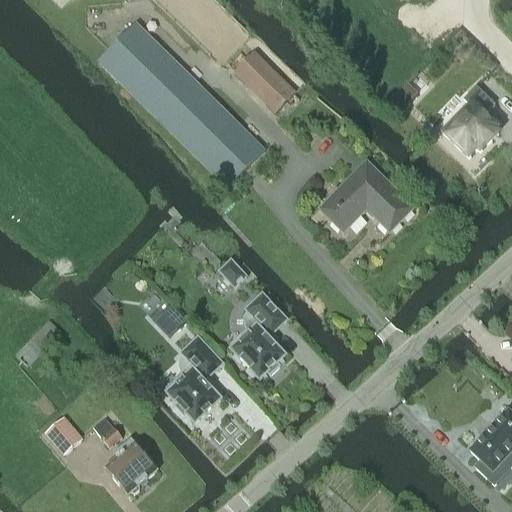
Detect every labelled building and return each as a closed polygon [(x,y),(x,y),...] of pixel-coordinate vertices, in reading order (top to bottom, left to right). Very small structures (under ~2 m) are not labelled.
[(99,63),(228,191),(265,154),(136,25),(99,63)] [(274,118),(280,112),(295,94),(253,53),(238,70),(232,76),(274,118)] [(467,107),(441,134),(468,161),(477,153),(480,155),(498,137),(495,134),(497,132),(483,119),(494,108),(476,90),(463,103),(467,107)] [(397,97),(388,105),(399,116),(408,107),(397,97)] [(366,214),(389,237),(413,213),(366,166),(319,213),(343,237),(366,214)] [(245,280),(230,264),(219,275),(234,291),(245,280)] [(276,366),(284,359),(265,340),(268,337),(269,338),(286,323),(262,298),(246,313),(248,316),(246,319),(245,322),(245,326),(246,330),(248,333),(232,348),(234,351),(231,354),(259,383),(266,376),(269,379),(279,369),(276,366)] [(163,317),(178,333),(186,326),(171,310),(163,317)] [(15,358),(27,370),(61,336),(49,324),(15,358)] [(205,382),(221,367),(197,342),(181,357),(184,360),(181,363),(180,366),(180,370),(181,373),(183,376),(167,392),(170,395),(167,397),(176,407),(173,410),(183,420),(186,417),(195,427),(219,403),(201,384),(204,381),(205,382)] [(511,417),(508,413),(469,454),(481,465),(475,471),(494,489),(511,470),(511,469),(511,417)] [(45,437),(63,459),(82,443),(63,422),(45,437)] [(104,423),(93,433),(110,453),(122,443),(104,423)] [(138,491),(156,475),(131,444),(114,458),(118,462),(105,473),(127,500),(130,498),(136,501),(140,497),(138,491)]
